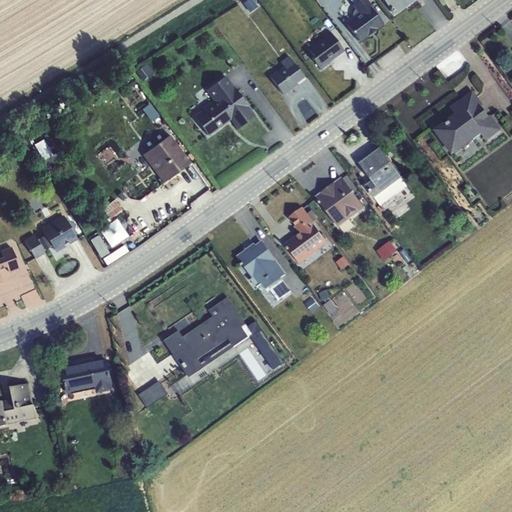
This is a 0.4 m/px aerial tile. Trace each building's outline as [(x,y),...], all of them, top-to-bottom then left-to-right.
[(252,0),(247,0),(244,3),(250,12),(257,7),(252,0)] [(346,22),(360,42),(384,24),(370,6),(372,5),(368,0),(350,0),(354,4),(353,5),(356,9),(354,11),(353,12),(353,13),(353,14),(353,16),(346,22)] [(383,0),(395,15),(415,0),(383,0)] [(313,55),(311,57),(321,69),(329,64),(328,63),(344,51),(329,31),(307,48),(313,55)] [(270,77),(283,95),(294,87),(298,84),(306,78),(289,56),(281,62),(284,66),(270,77)] [(146,64),(136,71),(144,81),(154,74),(146,64)] [(216,102),(235,88),(226,75),(206,90),(216,102)] [(230,118),(238,128),(255,116),(235,88),(216,102),(197,116),(209,133),(230,118)] [(455,114),(434,130),(452,154),(454,153),(455,154),(474,140),(473,139),(481,134),(486,141),(501,130),(491,115),(489,117),(481,106),(484,105),(473,91),(450,107),(455,114)] [(143,155),(164,182),(190,162),(170,134),(143,155)] [(43,139),(35,145),(44,160),(53,154),(43,139)] [(380,148),(360,164),(373,180),(365,186),(374,198),(375,198),(401,178),(402,177),(380,148)] [(315,196),(338,227),(364,207),(342,177),(315,196)] [(407,186),(401,178),(375,198),(381,205),(407,186)] [(104,207),(109,217),(123,211),(118,200),(104,207)] [(302,207),(288,217),(299,232),(285,244),(299,263),(327,242),(302,207)] [(64,216),(42,229),(45,234),(52,245),(56,252),(65,246),(64,244),(69,241),(70,243),(78,239),(64,216)] [(116,219),(100,231),(111,247),(128,236),(116,219)] [(52,245),(45,234),(37,239),(34,235),(24,241),(35,258),(45,252),(44,250),(52,245)] [(99,235),(91,240),(101,257),(109,252),(99,235)] [(254,243),(237,257),(252,278),(251,279),(256,287),(262,283),(266,289),(267,291),(270,289),(278,300),(291,291),(281,277),(286,273),(262,241),(256,245),(254,243)] [(390,244),(383,249),(387,255),(395,250),(390,244)] [(119,256),(129,251),(126,246),(116,251),(119,256)] [(2,255),(0,256),(0,266),(6,264),(8,271),(18,267),(10,247),(0,251),(2,255)] [(416,247),(410,252),(413,256),(419,251),(416,247)] [(396,254),(392,257),(398,265),(403,262),(396,254)] [(231,289),(214,301),(217,305),(228,297),(229,299),(235,295),(231,289)] [(327,290),(319,293),(322,300),(330,297),(327,290)] [(189,377),(253,334),(229,299),(228,297),(217,305),(209,310),(213,316),(183,337),(179,331),(164,341),(189,377)] [(330,300),(324,305),(331,314),(332,313),(336,319),(341,315),(330,300)] [(330,323),(324,327),(331,336),(336,332),(330,323)] [(276,344),(263,353),(269,362),(282,353),(276,344)] [(103,360),(63,369),(68,394),(96,388),(97,393),(112,390),(111,385),(113,384),(108,360),(103,360)] [(147,406),(169,394),(162,381),(140,392),(147,406)] [(3,400),(0,401),(0,426),(37,418),(29,383),(9,389),(10,400),(3,400)]
